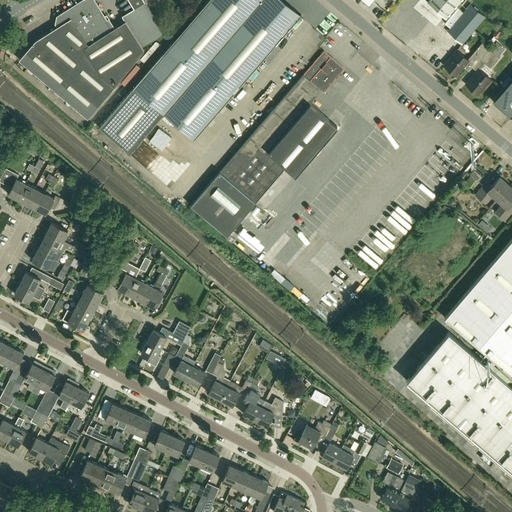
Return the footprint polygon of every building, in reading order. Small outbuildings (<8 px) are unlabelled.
[(142,46),(158,36),(164,33),(144,0),(143,0),(144,0),(143,0),(127,0),(133,9),(123,16),(125,20),(112,29),(93,0),(82,0),(57,16),(55,27),(36,39),(19,59),(88,117),(114,86),(118,81),(144,49),(142,46)] [(301,14),(284,0),(208,0),(99,127),(129,152),(163,113),(194,139),(301,14)] [(428,0),(427,2),(446,18),(449,14),(461,0),(428,0)] [(453,23),(449,20),(442,27),(461,44),(485,17),(470,4),(456,20),(453,23)] [(492,34),(494,36),(490,41),(493,43),(497,38),(502,32),(497,28),(492,34)] [(468,71),(489,48),(482,42),(468,59),(457,50),(443,65),(455,75),(463,66),(468,71)] [(489,48),(468,71),(469,71),(472,67),(476,71),(465,84),(478,94),(491,79),(479,69),(484,63),(489,68),(499,57),(489,48)] [(219,171),(191,205),(226,235),(255,202),(286,166),(268,151),(310,103),(321,89),(323,91),(335,77),(337,78),(339,75),(338,74),(344,67),(331,57),(329,55),(324,50),(304,74),(303,74),(219,171)] [(511,90),(497,108),(511,122),(511,120),(511,90)] [(370,124),(312,190),(375,241),(432,177),(385,136),(393,127),(390,125),(398,116),(382,101),(384,99),(382,96),(363,117),(370,124)] [(337,127),(310,103),(268,151),(286,166),(296,175),(337,127)] [(5,168),(0,178),(0,181),(11,187),(8,194),(17,199),(26,183),(16,178),(18,175),(5,168)] [(492,194),(497,199),(509,185),(499,177),(492,185),(487,181),(475,195),(485,203),(492,194)] [(35,188),(26,183),(17,199),(27,204),(35,188)] [(511,201),(511,187),(509,185),(497,199),(502,203),(495,212),(504,220),(511,211),(511,202),(511,201)] [(27,204),(37,209),(45,193),(35,188),(27,204)] [(45,193),(37,209),(47,214),(50,207),(55,209),(61,198),(56,195),(54,198),(45,193)] [(53,222),(47,232),(63,240),(68,230),(53,222)] [(47,232),(43,241),(58,249),(61,245),(66,248),(69,243),(63,240),(47,232)] [(511,375),(511,238),(445,317),(511,375)] [(43,241),(38,250),(58,261),(63,251),(58,249),(43,241)] [(58,261),(38,250),(33,260),(52,271),(58,261)] [(91,265),(96,257),(87,252),(82,261),(91,265)] [(66,259),(67,260),(65,265),(69,267),(72,262),(77,265),(80,260),(69,254),(66,259)] [(127,293),(135,277),(139,268),(124,260),(115,279),(120,281),(117,288),(127,293)] [(38,285),(41,278),(26,271),(20,282),(35,290),(42,294),(45,288),(38,285)] [(64,283),(53,277),(50,283),(61,289),(64,283)] [(127,293),(136,298),(144,282),(135,277),(127,293)] [(42,294),(35,290),(20,282),(14,294),(29,301),(32,295),(39,299),(42,294)] [(136,298),(145,302),(154,287),(144,282),(136,298)] [(154,287),(145,302),(155,308),(163,292),(159,290),(162,284),(157,282),(154,287)] [(82,293),(99,302),(104,292),(88,283),(82,293)] [(94,311),(99,302),(82,293),(77,303),(94,311)] [(49,298),(43,309),(49,312),(55,301),(49,298)] [(73,312),(89,320),(94,311),(77,303),(73,312)] [(89,320),(73,312),(68,309),(62,319),(84,330),(89,320)] [(173,332),(185,338),(191,326),(179,320),(173,332)] [(160,348),(170,331),(162,327),(159,332),(153,329),(147,341),(160,348)] [(511,386),(447,332),(407,381),(434,404),(431,407),(473,443),(476,440),(482,445),(479,448),(511,476),(511,386)] [(263,339),(260,344),(268,350),(272,344),(263,339)] [(160,357),(157,355),(160,348),(147,341),(141,353),(147,356),(145,360),(156,366),(160,357)] [(189,344),(183,341),(177,353),(183,356),(184,355),(189,344)] [(14,347),(5,342),(0,351),(0,360),(6,363),(14,347)] [(14,347),(6,363),(16,368),(24,352),(14,347)] [(270,350),(266,358),(282,366),(285,358),(270,350)] [(221,355),(215,352),(214,354),(206,370),(212,373),(218,362),(217,361),(221,355)] [(175,356),(169,353),(163,365),(169,368),(175,356)] [(174,373),(186,379),(193,365),(195,361),(184,355),(183,356),(181,359),(174,373)] [(33,391),(37,384),(44,369),(41,367),(42,364),(35,361),(34,363),(33,363),(24,379),(30,382),(27,388),(33,391)] [(223,364),(218,362),(212,373),(217,376),(208,393),(220,399),(230,381),(224,378),(223,364)] [(205,371),(193,365),(186,379),(198,385),(205,371)] [(48,371),(44,369),(37,384),(33,391),(38,393),(42,386),(48,390),(48,389),(56,375),(55,374),(57,372),(50,368),(48,371)] [(48,416),(54,405),(59,396),(64,398),(60,406),(65,409),(70,401),(78,386),(75,384),(76,382),(69,378),(68,381),(67,380),(61,391),(56,388),(54,392),(49,402),(43,413),(48,416)] [(4,390),(10,393),(16,382),(10,379),(4,390)] [(247,379),(241,391),(246,393),(252,382),(247,379)] [(242,388),(230,381),(220,399),(232,406),(239,392),(242,388)] [(10,393),(16,396),(21,385),(16,382),(10,393)] [(246,394),(241,403),(247,406),(243,414),(255,420),(265,401),(258,397),(259,396),(261,393),(259,392),(258,385),(252,382),(246,393),(246,394)] [(78,386),(70,401),(81,407),(89,392),(78,386)] [(54,392),(48,389),(48,390),(37,410),(43,413),(49,402),(54,392)] [(315,389),(310,398),(326,406),(331,397),(315,389)] [(10,393),(4,390),(0,397),(0,401),(4,404),(10,393)] [(16,396),(10,393),(4,404),(10,407),(16,396)] [(275,397),(272,404),(265,401),(255,420),(266,426),(273,414),(276,415),(282,415),(283,402),(283,401),(275,397)] [(98,416),(105,419),(115,423),(122,407),(112,402),(110,408),(103,405),(98,416)] [(122,407),(115,423),(125,428),(132,411),(122,407)] [(31,421),(37,424),(43,413),(37,410),(31,421)] [(142,415),(132,411),(125,428),(135,432),(142,415)] [(43,413),(37,424),(42,427),(48,416),(43,413)] [(142,415),(135,432),(145,436),(152,420),(142,415)] [(15,425),(7,440),(18,446),(26,431),(20,428),(24,419),(19,416),(18,419),(15,425)] [(76,417),(70,428),(76,431),(82,420),(76,417)] [(15,425),(9,422),(3,419),(0,424),(0,436),(7,440),(15,425)] [(315,428),(307,424),(298,442),(305,446),(306,444),(312,447),(318,435),(324,438),(325,435),(330,427),(318,421),(315,428)] [(96,424),(91,435),(97,438),(102,426),(96,424)] [(330,427),(325,435),(331,438),(337,427),(332,424),(330,427)] [(69,429),(66,435),(77,441),(79,437),(81,435),(80,435),(69,429)] [(166,451),(173,435),(161,430),(154,445),(166,451)] [(185,440),(173,435),(166,451),(178,456),(185,440)] [(40,458),(48,443),(37,437),(29,452),(40,458)] [(52,437),(48,443),(40,458),(42,458),(43,457),(45,459),(44,461),(50,465),(51,463),(52,464),(55,458),(61,461),(64,455),(66,455),(70,447),(52,437)] [(119,441),(114,439),(109,437),(107,442),(117,446),(119,441)] [(85,450),(91,452),(96,441),(90,438),(85,450)] [(361,439),(355,450),(361,454),(367,442),(361,439)] [(322,455),(334,461),(341,448),(329,441),(322,455)] [(343,444),(341,448),(334,461),(346,468),(355,450),(351,448),(343,444)] [(201,466),(208,450),(196,445),(189,461),(201,466)] [(135,459),(140,461),(146,450),(140,447),(135,459)] [(146,450),(140,461),(146,464),(152,452),(146,450)] [(220,456),(208,450),(201,466),(213,471),(220,456)] [(391,458),(387,466),(386,467),(398,474),(403,464),(391,458)] [(130,470),(135,473),(140,461),(135,459),(130,470)] [(90,480),(97,464),(87,460),(80,476),(90,480)] [(140,461),(135,473),(141,475),(146,464),(140,461)] [(90,480),(100,485),(107,468),(97,464),(90,480)] [(222,481),(232,485),(239,469),(229,464),(222,481)] [(168,477),(174,479),(179,468),(173,465),(168,477)] [(100,485),(110,489),(117,472),(107,468),(100,485)] [(179,468),(174,479),(180,482),(185,471),(179,468)] [(232,485),(242,489),(249,473),(239,469),(232,485)] [(117,472),(110,489),(120,493),(127,477),(117,472)] [(259,477),(249,473),(242,489),(252,494),(259,477)] [(392,504),(404,510),(419,479),(408,473),(399,491),(392,504)] [(169,491),(174,479),(168,477),(163,488),(169,491)] [(269,482),(259,477),(252,494),(261,498),(254,511),(262,511),(273,487),(268,485),(269,482)] [(392,504),(399,491),(398,490),(404,480),(397,477),(392,487),(388,485),(381,498),(392,504)] [(180,482),(174,479),(169,491),(174,493),(175,494),(180,482)] [(12,488),(1,482),(0,483),(0,500),(5,503),(12,488)] [(207,483),(202,494),(208,497),(213,486),(207,483)] [(219,488),(213,486),(208,497),(214,500),(219,488)] [(129,503),(141,509),(147,493),(135,488),(129,503)] [(170,503),(174,493),(169,491),(165,501),(170,503)] [(276,503),(271,500),(267,510),(269,511),(270,508),(278,511),(287,511),(294,497),(282,491),(276,503)] [(141,509),(144,510),(144,511),(153,511),(159,498),(147,493),(141,509)] [(208,497),(202,494),(197,506),(203,509),(208,497)] [(432,499),(425,495),(419,506),(426,509),(432,499)] [(208,511),(214,500),(208,497),(203,509),(201,511),(208,511)] [(302,511),(307,502),(294,497),(287,511),(302,511)] [(180,511),(182,508),(170,503),(166,511),(180,511)]
